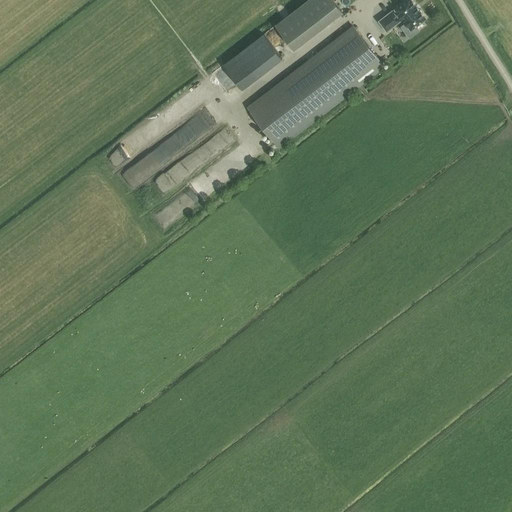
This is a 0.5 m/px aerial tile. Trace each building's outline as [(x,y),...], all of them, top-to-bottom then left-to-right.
[(342,12),(332,0),(307,0),(275,25),(293,49),(342,12)] [(379,21),(387,30),(399,21),(399,20),(402,18),(406,23),(402,26),(410,36),(418,30),(415,26),(425,18),(426,18),(425,17),(411,0),(406,0),(396,8),(395,9),(392,12),(392,11),(379,21)] [(250,108),(280,146),(356,88),(385,65),(356,27),(250,108)] [(224,65),(242,89),(282,58),(264,34),(224,65)] [(193,86),(131,134),(138,144),(200,96),(193,86)] [(172,133),(184,146),(206,126),(194,113),(172,133)]
